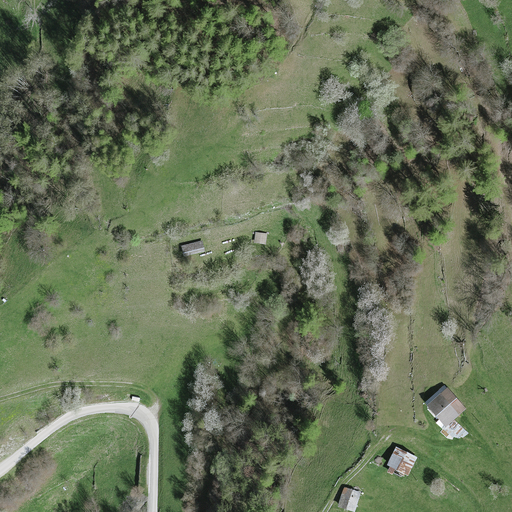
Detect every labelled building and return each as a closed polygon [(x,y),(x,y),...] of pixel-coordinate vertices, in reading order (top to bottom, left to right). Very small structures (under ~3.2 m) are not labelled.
[(266,235),(255,234),(254,245),(265,246),(266,235)] [(203,242),(180,247),(183,259),(206,254),(203,242)] [(467,410),(446,389),(426,409),(447,430),(467,410)] [(408,473),(418,454),(396,443),(386,462),(408,473)] [(356,511),(361,494),(344,489),(339,508),(354,511),(356,511)]
